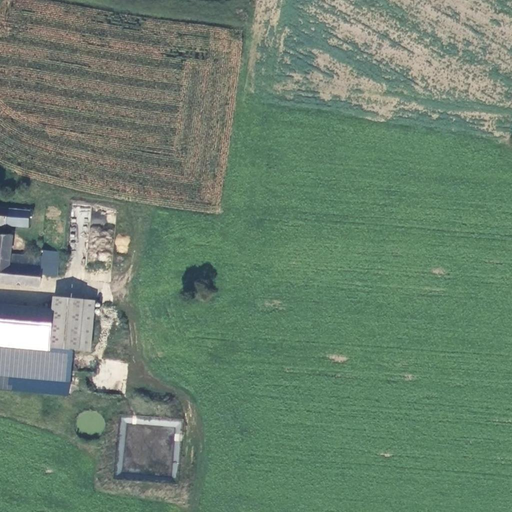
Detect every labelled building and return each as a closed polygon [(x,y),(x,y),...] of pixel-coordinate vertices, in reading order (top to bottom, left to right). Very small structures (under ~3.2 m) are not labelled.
[(0,222),(16,225),(18,208),(0,206),(0,222)] [(29,209),(18,208),(16,225),(27,225),(29,209)] [(0,280),(40,287),(42,274),(45,259),(25,257),(24,265),(7,263),(8,253),(11,233),(0,232),(0,280)] [(55,276),(59,252),(45,250),(45,259),(42,274),(55,276)] [(25,257),(8,253),(7,263),(24,265),(25,257)] [(94,302),(52,297),(51,310),(47,350),(72,352),(89,354),(94,302)] [(0,344),(47,350),(51,310),(0,304),(0,344)] [(72,352),(47,350),(0,344),(0,375),(68,383),(72,352)]
